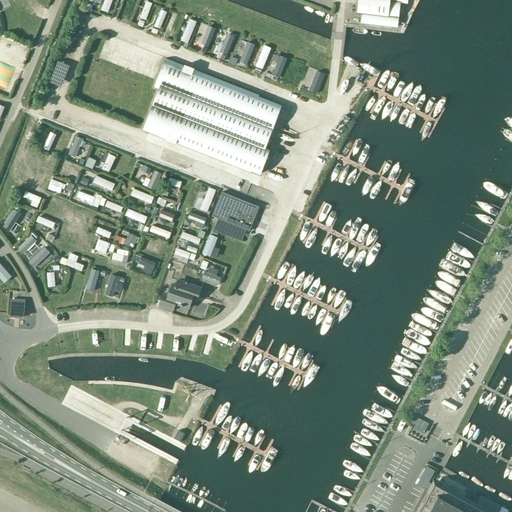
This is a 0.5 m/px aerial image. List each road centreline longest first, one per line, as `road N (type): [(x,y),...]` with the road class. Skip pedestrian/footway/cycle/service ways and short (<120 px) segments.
road 1 (unclassified): [(45,332),(99,324),(201,331),(233,317),(327,118),(341,0)]
road 2 (unclassified): [(0,134),(54,0)]
road 3 (primary): [(106,490),(0,417)]
road 4 (primary): [(0,431),(106,490)]
